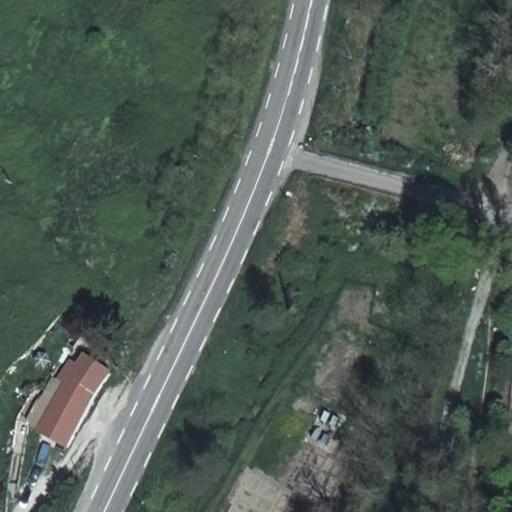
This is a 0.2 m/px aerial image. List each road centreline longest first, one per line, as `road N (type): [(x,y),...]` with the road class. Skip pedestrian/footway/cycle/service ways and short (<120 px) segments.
road 1 (secondary): [(102,511),(257,185),(313,0)]
road 2 (track): [(408,511),(504,213)]
